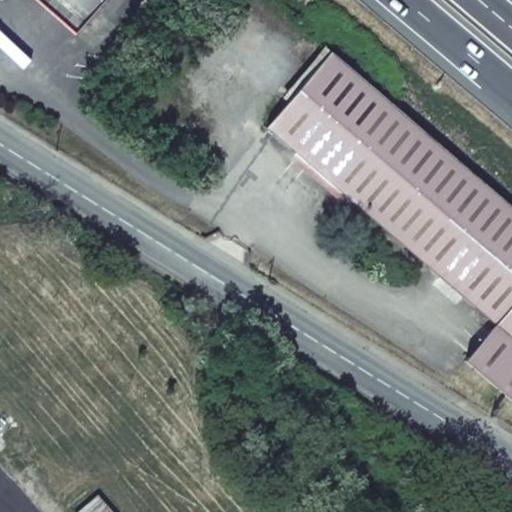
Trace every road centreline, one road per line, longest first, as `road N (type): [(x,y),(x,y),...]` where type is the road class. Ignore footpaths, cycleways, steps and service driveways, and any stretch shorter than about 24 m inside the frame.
road 1 (residential): [(0,143),(511,461)]
road 2 (motorway): [(400,0),(511,94)]
